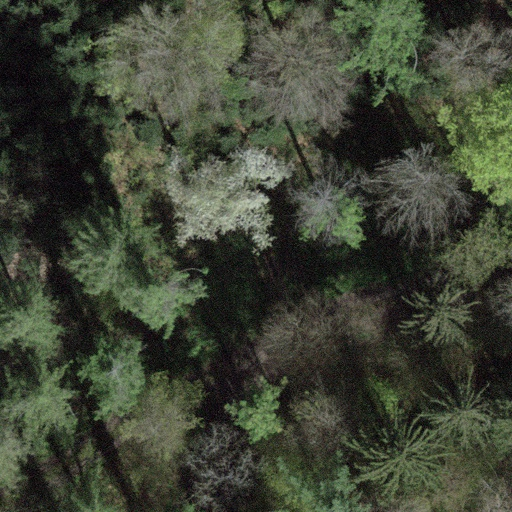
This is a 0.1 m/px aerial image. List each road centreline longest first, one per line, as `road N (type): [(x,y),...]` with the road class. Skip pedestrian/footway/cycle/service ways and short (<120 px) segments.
road 1 (track): [(253,350),(0,505)]
road 2 (track): [(511,262),(384,299),(253,350)]
road 3 (track): [(253,350),(221,406),(201,511)]
